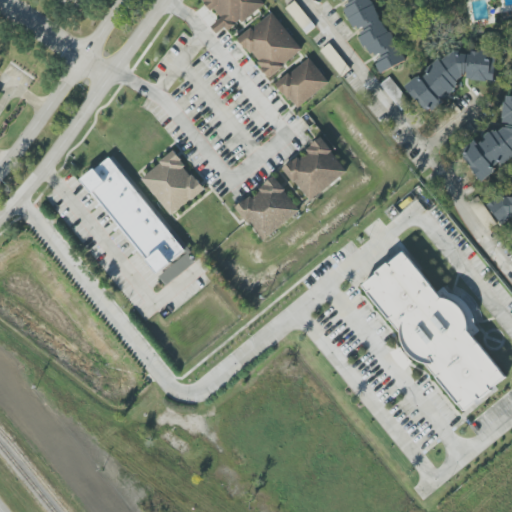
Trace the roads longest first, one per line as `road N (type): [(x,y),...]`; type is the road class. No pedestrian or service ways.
road 1 (tertiary): [(0,215),(163,0)]
road 2 (tertiary): [(123,0),(0,171)]
road 3 (residential): [(109,74),(1,0)]
